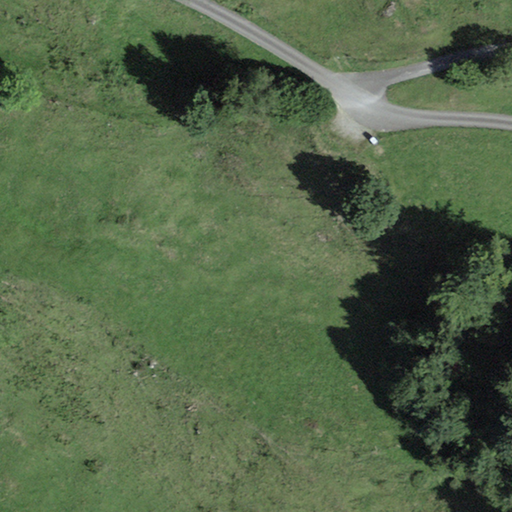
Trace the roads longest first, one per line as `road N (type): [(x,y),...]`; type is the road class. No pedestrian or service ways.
road 1 (track): [(511,126),(416,117),(341,90),(179,0)]
road 2 (track): [(341,90),(511,46)]
